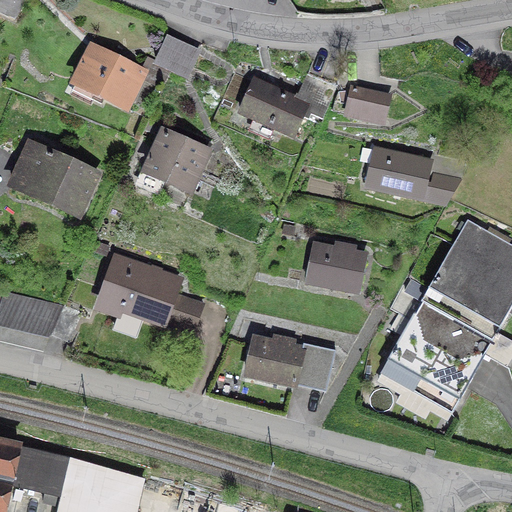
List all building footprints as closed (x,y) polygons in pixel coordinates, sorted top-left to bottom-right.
[(0,0),(0,9),(10,15),(16,0),(0,0)] [(172,68),(182,46),(167,39),(157,62),(172,68)] [(182,46),(172,68),(170,72),(186,79),(199,53),(182,46)] [(93,49),(76,83),(97,93),(94,99),(101,103),(104,98),(125,108),(142,73),(93,49)] [(253,81),(240,112),(294,136),(305,111),(322,119),(337,86),(307,75),(296,101),(253,81)] [(353,89),(347,116),(382,124),(389,97),(353,89)] [(164,133),(146,174),(188,192),(207,151),(164,133)] [(12,187),(78,217),(97,174),(31,144),(12,187)] [(431,163),(375,150),(373,161),(368,160),(363,180),(368,181),(367,188),(423,200),(431,163)] [(511,269),(497,261),(508,243),(468,220),(381,374),(452,414),(511,307),(511,269)] [(94,241),(90,249),(107,255),(110,247),(94,241)] [(315,247),(308,282),(358,292),(364,257),(353,254),(354,249),(337,245),(336,251),(315,247)] [(192,333),(202,304),(174,294),(178,282),(116,260),(99,307),(118,314),(120,308),(192,333)] [(4,292),(0,308),(0,323),(50,336),(63,306),(4,292)] [(69,340),(81,313),(65,306),(53,334),(69,340)] [(335,351),(303,344),(301,350),(291,348),(292,342),(275,339),(274,344),(254,340),(246,375),(326,393),(335,351)] [(0,511),(3,511),(10,485),(18,448),(0,443),(0,511)] [(18,448),(10,485),(46,493),(43,503),(60,507),(58,511),(135,511),(143,481),(74,461),(18,448)]
